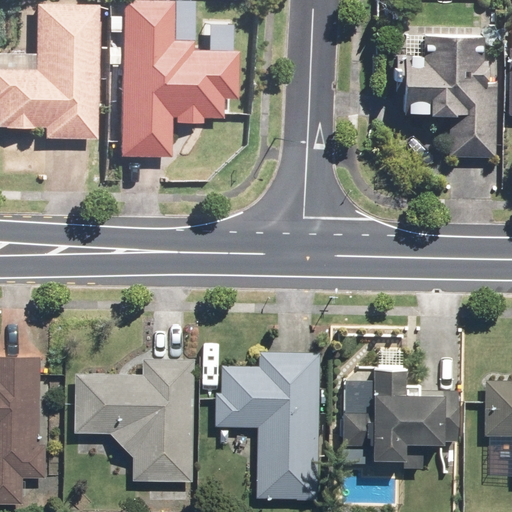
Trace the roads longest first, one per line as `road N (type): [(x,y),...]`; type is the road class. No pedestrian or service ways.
road 1 (residential): [(317,0),(303,252)]
road 2 (tertiary): [(303,252),(511,256)]
road 3 (tertiary): [(100,251),(303,252)]
